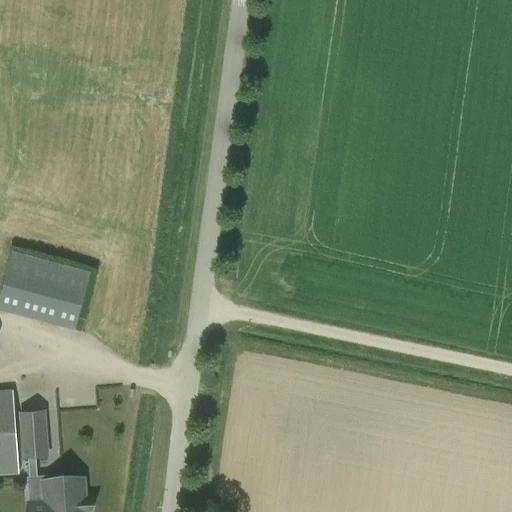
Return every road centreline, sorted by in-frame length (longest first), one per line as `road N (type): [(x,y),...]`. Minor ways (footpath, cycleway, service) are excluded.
road 1 (unclassified): [(511,375),(197,312)]
road 2 (unclassified): [(197,312),(240,0)]
road 3 (unclassified): [(170,511),(197,312)]
